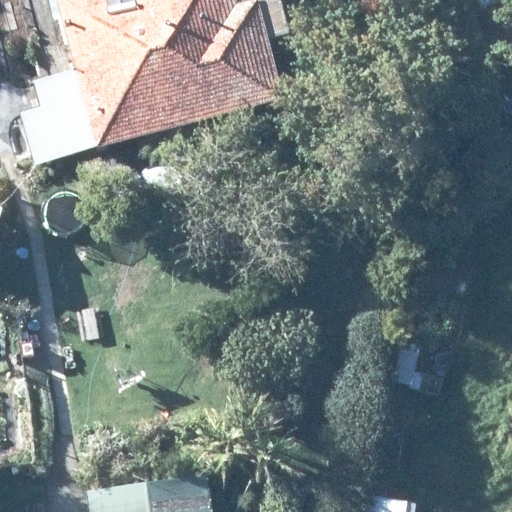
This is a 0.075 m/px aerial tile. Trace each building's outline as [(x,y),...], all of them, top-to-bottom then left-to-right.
[(48,166),(299,101),(281,39),(299,35),(290,0),(77,0),(70,2),(90,74),(48,86),(55,111),(36,117),(48,166)] [(0,240),(8,212),(0,209),(0,201),(4,187),(0,185),(0,240)] [(391,435),(387,465),(402,468),(407,437),(391,435)] [(99,496),(101,511),(218,511),(215,482),(99,496)] [(379,498),(376,511),(426,511),(428,504),(379,498)]
